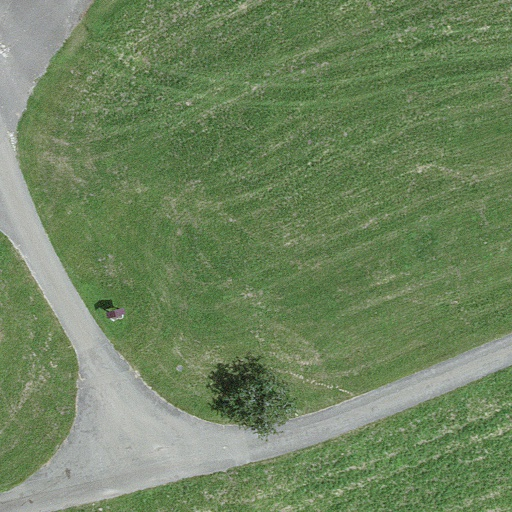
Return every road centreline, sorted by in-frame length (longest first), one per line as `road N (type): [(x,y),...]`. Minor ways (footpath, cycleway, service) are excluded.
road 1 (unclassified): [(511,348),(266,442),(146,473)]
road 2 (track): [(0,142),(146,473)]
road 3 (unclassified): [(0,506),(146,473)]
